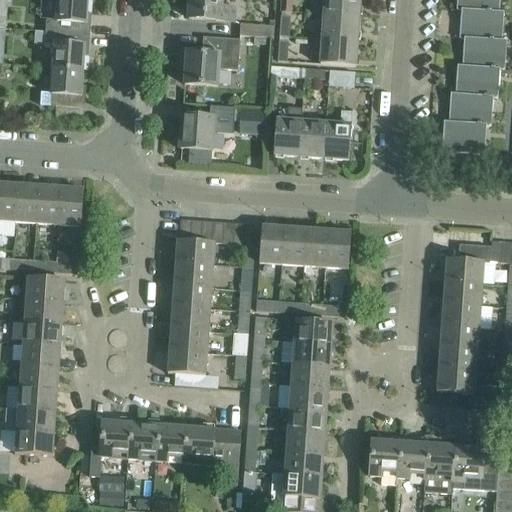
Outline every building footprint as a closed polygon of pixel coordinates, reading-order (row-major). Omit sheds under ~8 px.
[(46,22),(45,34),(89,37),(90,24),(86,24),(87,0),(56,0),(55,22),(46,22)] [(220,0),(189,0),(188,20),(235,23),(236,11),(220,9),(220,0)] [(324,0),(323,16),(359,19),(360,0),(324,0)] [(456,9),(456,10),(499,13),(499,0),(461,0),(461,9),(456,9)] [(291,3),(282,2),(281,13),(290,14),(291,3)] [(459,38),(459,39),(502,42),(502,28),(497,28),(498,17),(503,17),(504,14),(499,13),(456,10),(456,11),(461,12),(460,27),(464,27),(464,38),(459,38)] [(290,14),(281,13),(279,38),(289,39),(290,14)] [(357,43),(359,19),(323,16),(321,41),(357,43)] [(273,40),(274,29),(241,27),(240,38),(273,40)] [(88,48),(89,37),(45,34),(44,46),(54,46),(52,71),(83,73),(84,48),(88,48)] [(240,41),(223,40),(203,39),(203,40),(205,40),(204,55),(186,54),(184,86),(204,87),(218,88),(219,70),(239,71),(240,41)] [(506,42),(502,42),(459,39),(459,40),(464,40),(463,56),(467,56),(466,67),(462,66),(462,68),(457,67),(457,68),(499,71),(504,72),(505,57),(500,57),(501,45),(506,46),(506,42)] [(355,68),(357,43),(321,41),(320,66),(355,68)] [(288,44),(279,43),(277,64),(287,64),(288,44)] [(450,97),(493,99),(497,100),(498,85),(493,85),(494,73),(499,74),(499,71),(457,68),(456,84),(460,84),(460,95),(455,94),(455,96),(450,95),(450,97)] [(303,81),(304,71),(271,69),(270,79),(303,81)] [(81,96),(83,73),(52,71),(50,96),(41,95),(40,107),(84,110),(85,97),(81,96)] [(324,73),(304,71),(303,81),(324,83),(324,73)] [(353,90),(354,75),(329,73),(328,89),(353,90)] [(444,124),(486,127),(491,128),(492,113),(486,113),(487,102),(492,102),(493,99),(450,97),(449,112),(454,112),(453,123),(449,122),(449,124),(444,123),(444,124)] [(179,150),(211,152),(213,133),(233,134),(235,109),(210,108),(210,120),(182,118),(179,150)] [(264,136),(265,112),(239,110),(238,135),(264,136)] [(298,158),(301,111),(288,110),(287,122),(276,121),(273,157),(298,158)] [(298,158),(323,160),(326,125),(301,123),(302,111),(301,111),(298,158)] [(340,126),(326,125),(323,160),(349,162),(352,113),(341,113),(340,126)] [(486,130),(486,127),(444,124),(443,140),(447,140),(446,151),(442,150),(442,153),(484,156),(485,141),(480,141),(480,129),(486,130)] [(0,223),(14,224),(16,186),(0,185),(0,223)] [(39,188),(16,186),(14,224),(36,226),(39,188)] [(36,226),(58,227),(61,190),(39,188),(36,226)] [(83,191),(61,190),(58,227),(80,229),(83,191)] [(190,243),(191,222),(180,221),(179,242),(190,243)] [(190,243),(200,244),(202,223),(191,222),(190,243)] [(211,245),(213,224),(202,223),(200,244),(211,245)] [(211,245),(215,245),(222,246),(223,224),(213,224),(211,245)] [(222,246),(233,246),(234,225),(223,224),(222,246)] [(233,246),(244,247),(245,226),(234,225),(233,246)] [(244,247),(254,248),(256,227),(245,226),(244,247)] [(259,265),(281,267),(284,229),(262,228),(259,265)] [(303,269),(306,231),(284,229),(281,267),(303,269)] [(328,232),(306,231),(303,269),(326,270),(328,232)] [(351,234),(328,232),(326,270),(348,272),(351,234)] [(215,245),(211,245),(200,244),(190,243),(179,242),(177,242),(175,264),(213,267),(215,245)] [(491,243),(491,249),(490,264),(500,265),(502,244),(491,243)] [(511,254),(511,244),(502,244),(500,265),(510,266),(511,266),(511,254)] [(485,265),(490,265),(490,264),(491,249),(459,246),(458,262),(446,261),(444,283),(483,286),(485,265)] [(244,247),(242,269),(253,270),(254,248),(244,247)] [(0,270),(10,271),(11,261),(0,259),(0,270)] [(32,273),(33,262),(11,261),(10,271),(32,273)] [(55,275),(55,264),(33,262),(32,273),(55,275)] [(78,266),(55,264),(55,275),(77,276),(78,266)] [(211,289),(213,267),(175,264),(174,287),(211,289)] [(242,269),(241,291),(251,292),(253,270),(242,269)] [(27,279),(26,301),(63,304),(65,281),(27,279)] [(481,308),(483,286),(444,283),(443,305),(481,308)] [(174,287),(172,309),(210,311),(211,289),(174,287)] [(251,292),(241,291),(239,313),(249,314),(251,292)] [(24,323),(62,326),(63,304),(26,301),(25,302),(12,301),(11,322),(24,323)] [(256,313),(278,315),(279,304),(256,303),(256,313)] [(278,315),(300,316),(301,306),(279,304),(278,315)] [(481,308),(443,305),(441,327),(480,330),(481,308)] [(301,306),(300,316),(322,318),(323,307),(301,306)] [(345,309),(323,307),(322,318),(345,319),(345,309)] [(172,309),(171,331),(208,334),(210,311),(172,309)] [(249,314),(239,313),(237,336),(248,336),(249,314)] [(254,341),(264,342),(266,320),(255,319),(254,341)] [(285,343),(293,344),(331,347),(333,325),(287,321),(285,343)] [(22,345),(60,348),(62,326),(24,323),(22,345)] [(478,352),(480,330),(441,327),(440,350),(478,352)] [(171,331),(169,353),(207,356),(208,334),(171,331)] [(503,354),(511,354),(511,333),(505,333),(503,354)] [(248,336),(237,336),(236,358),(246,358),(248,336)] [(254,341),(252,363),(262,364),(264,342),(254,341)] [(330,369),(331,347),(293,344),(292,366),(330,369)] [(22,345),(21,367),(58,370),(60,348),(22,345)] [(440,350),(438,372),(476,374),(478,352),(440,350)] [(205,378),(207,356),(169,353),(167,375),(205,378)] [(502,376),(511,377),(511,354),(503,354),(502,376)] [(246,358),(236,358),(234,380),(245,381),(246,358)] [(261,385),(262,364),(252,363),(251,385),(261,385)] [(328,391),(330,369),(292,366),(290,388),(328,391)] [(57,392),(58,370),(21,367),(19,389),(57,392)] [(475,387),(476,374),(438,372),(437,394),(469,396),(468,406),(495,408),(496,389),(475,387)] [(511,399),(511,381),(511,377),(502,376),(500,398),(511,399)] [(259,407),(261,385),(251,385),(249,407),(259,407)] [(290,388),(289,410),(326,413),(328,391),(290,388)] [(19,389),(18,411),(55,414),(57,392),(19,389)] [(249,407),(247,429),(258,429),(259,407),(249,407)] [(325,435),(326,413),(289,410),(287,432),(325,435)] [(54,436),(55,414),(18,411),(16,433),(54,436)] [(130,425),(131,421),(120,420),(120,425),(102,423),(101,435),(92,435),(92,438),(90,467),(89,478),(98,479),(100,459),(128,461),(130,425)] [(148,422),(147,427),(130,425),(128,461),(155,463),(158,427),(159,427),(159,423),(148,422)] [(167,459),(183,460),(186,429),(186,425),(175,424),(175,429),(159,427),(158,427),(155,463),(167,464),(167,459)] [(202,431),(186,429),(183,460),(182,465),(211,467),(211,462),(225,463),(227,432),(214,431),(214,427),(203,426),(202,431)] [(247,429),(246,450),(256,451),(258,429),(247,429)] [(239,464),(241,433),(227,432),(225,463),(239,464)] [(287,432),(286,454),(323,457),(325,435),(287,432)] [(52,458),(54,436),(16,433),(14,455),(52,458)] [(92,438),(84,437),(82,466),(90,467),(92,438)] [(370,471),(369,478),(381,479),(381,489),(396,490),(397,480),(400,444),(400,440),(390,439),(389,444),(372,442),(370,471)] [(417,446),(401,444),(400,444),(397,480),(409,481),(409,476),(425,477),(428,446),(428,441),(417,441),(417,446)] [(444,447),(428,446),(425,477),(424,482),(424,495),(452,496),(452,484),(455,448),(456,448),(456,443),(445,443),(444,447)] [(498,469),(499,458),(499,449),(483,448),(484,445),(472,444),(472,449),(456,448),(455,448),(452,484),(463,485),(463,492),(496,494),(496,491),(497,480),(498,469)] [(511,448),(499,447),(499,449),(499,458),(511,459),(511,448)] [(256,451),(246,450),(244,473),(254,474),(256,451)] [(322,478),(323,457),(286,454),(284,476),(322,478)] [(511,459),(499,458),(498,469),(511,470),(511,459)] [(511,470),(498,469),(497,480),(511,480),(511,470)] [(320,501),(322,478),(284,476),(284,478),(282,498),(281,511),(317,511),(318,501),(320,501)] [(511,491),(511,480),(497,480),(496,491),(511,491)] [(511,502),(511,491),(496,491),(496,494),(496,501),(511,502)] [(100,494),(99,507),(108,508),(109,495),(100,494)] [(227,496),(226,508),(235,509),(236,496),(227,496)] [(511,511),(511,502),(496,501),(494,511),(511,511)] [(137,502),(136,511),(149,511),(150,503),(137,502)]
